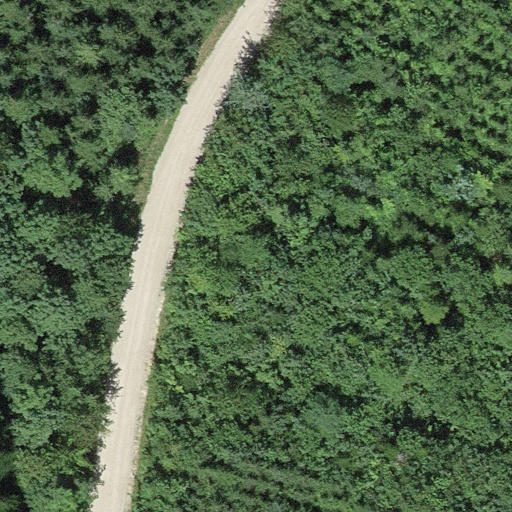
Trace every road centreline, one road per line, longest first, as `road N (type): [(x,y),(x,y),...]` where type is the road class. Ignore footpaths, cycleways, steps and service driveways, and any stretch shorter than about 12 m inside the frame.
road 1 (track): [(120,511),(220,89),(290,0)]
road 2 (track): [(34,511),(0,341)]
